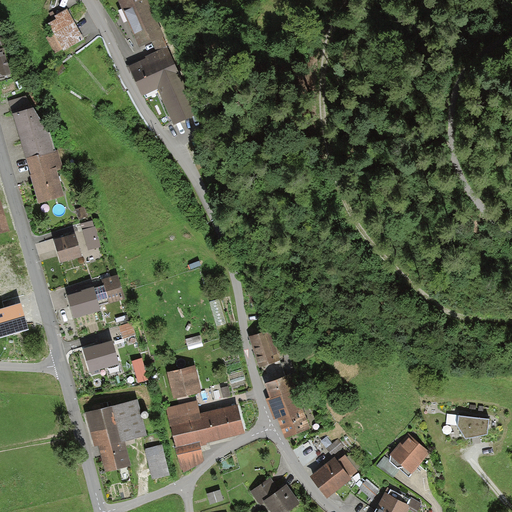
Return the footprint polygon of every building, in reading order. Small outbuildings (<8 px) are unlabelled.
[(141,0),(117,0),(137,43),(157,34),(141,0)] [(54,51),(78,38),(64,12),(49,21),(55,32),(46,37),(54,51)] [(0,51),(0,77),(10,75),(3,50),(0,51)] [(171,121),(190,113),(163,50),(130,65),(142,92),(155,87),(171,121)] [(14,115),(26,161),(38,158),(38,160),(55,155),(54,153),(49,135),(33,110),(14,115)] [(26,161),(39,205),(65,197),(57,172),(63,170),(58,152),(54,153),(55,155),(38,160),(38,158),(26,161)] [(0,235),(10,232),(0,200),(0,235)] [(82,225),(89,251),(100,248),(93,222),(82,225)] [(81,258),(74,236),(54,241),(62,265),(81,258)] [(111,300),(126,296),(119,272),(104,277),(111,300)] [(94,284),(68,292),(74,314),(101,306),(94,284)] [(0,336),(27,328),(20,304),(8,308),(0,310),(0,336)] [(119,325),(123,336),(135,332),(131,321),(119,325)] [(249,335),(258,365),(279,358),(270,328),(249,335)] [(188,337),(189,349),(204,347),(202,335),(188,337)] [(99,365),(119,359),(113,338),(85,346),(93,372),(100,369),(99,365)] [(133,359),(139,380),(148,377),(143,357),(133,359)] [(168,369),(175,397),(202,390),(195,362),(168,369)] [(289,372),(265,382),(270,395),(266,396),(275,418),(278,416),(279,420),(286,435),(311,425),(289,372)] [(222,395),(229,394),(227,386),(221,387),(222,395)] [(136,397),(87,411),(96,445),(99,444),(106,469),(132,462),(126,440),(146,434),(136,397)] [(206,439),(245,430),(237,401),(200,410),(198,399),(166,406),(181,471),(204,457),(202,444),(207,442),(206,439)] [(489,416),(459,412),(457,423),(465,434),(487,431),(489,416)] [(390,459),(410,476),(416,469),(414,467),(429,452),(410,433),(392,451),(390,459)] [(339,439),(327,447),(332,454),(344,446),(339,439)] [(152,477),(169,473),(161,442),(145,447),(152,477)] [(311,472),(328,495),(353,476),(351,473),(357,469),(345,453),(339,457),(336,454),(311,472)] [(285,511),(301,501),(287,480),(281,484),(274,474),(250,490),(260,505),(265,501),(272,511),(285,511)] [(367,477),(359,487),(370,497),(379,487),(367,477)] [(211,502),(223,498),(219,488),(208,492),(211,502)] [(386,489),(373,511),(406,511),(411,503),(386,489)]
